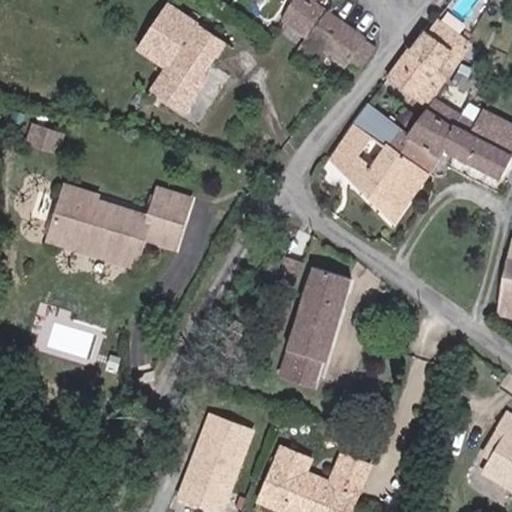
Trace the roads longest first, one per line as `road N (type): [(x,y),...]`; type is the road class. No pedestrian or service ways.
road 1 (residential): [(111,511),(213,269),(286,192)]
road 2 (residential): [(511,346),(286,192)]
road 3 (residential): [(286,192),(404,45),(390,0)]
